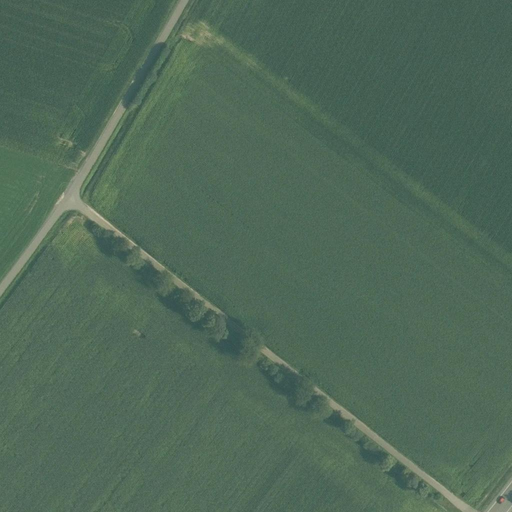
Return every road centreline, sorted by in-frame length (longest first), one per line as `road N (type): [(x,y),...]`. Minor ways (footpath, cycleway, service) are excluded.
road 1 (unclassified): [(68,193),(480,511)]
road 2 (unclassified): [(68,193),(189,0)]
